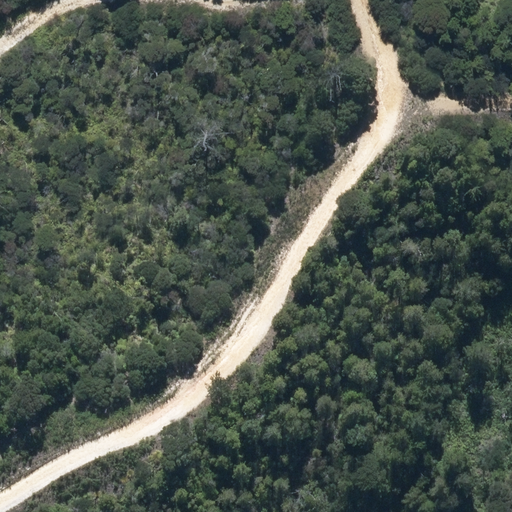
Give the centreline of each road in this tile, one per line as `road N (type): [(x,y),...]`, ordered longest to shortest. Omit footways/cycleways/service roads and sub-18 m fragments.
road 1 (track): [(365,0),(384,74),(335,202),(202,401),(10,511)]
road 2 (track): [(375,97),(511,98)]
